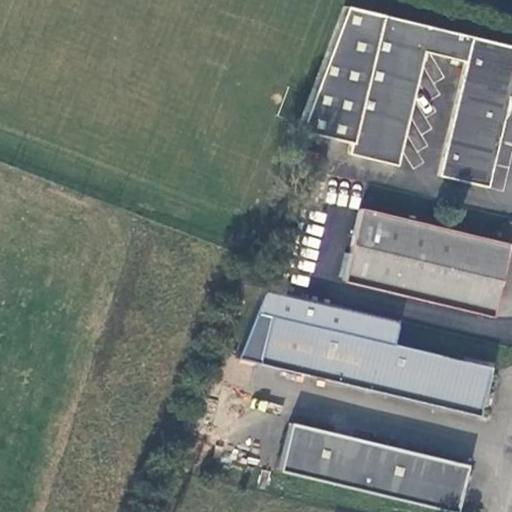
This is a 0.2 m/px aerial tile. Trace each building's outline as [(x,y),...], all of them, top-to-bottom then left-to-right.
[(297,133),(350,145),(380,17),(344,8),(297,133)] [(350,145),(348,156),(397,166),(425,52),(466,62),(439,176),(487,188),(502,123),(509,109),(508,95),(511,94),(511,47),(380,17),(350,145)] [(509,245),(360,210),(341,282),(491,317),(509,245)] [(489,367),(270,316),(259,362),(477,414),(489,367)] [(452,511),(465,465),(288,422),(276,471),(447,511),(452,511)]
